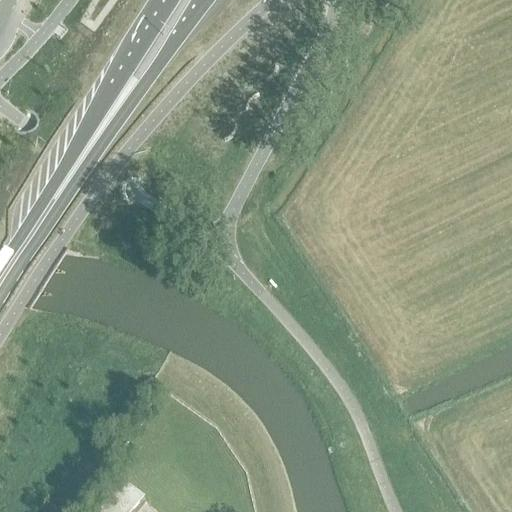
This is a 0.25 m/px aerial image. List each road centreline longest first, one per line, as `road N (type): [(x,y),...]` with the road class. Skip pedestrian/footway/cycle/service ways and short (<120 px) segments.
road 1 (primary): [(86,148),(204,0)]
road 2 (primary): [(161,0),(86,148)]
road 3 (primary): [(86,148),(0,286)]
